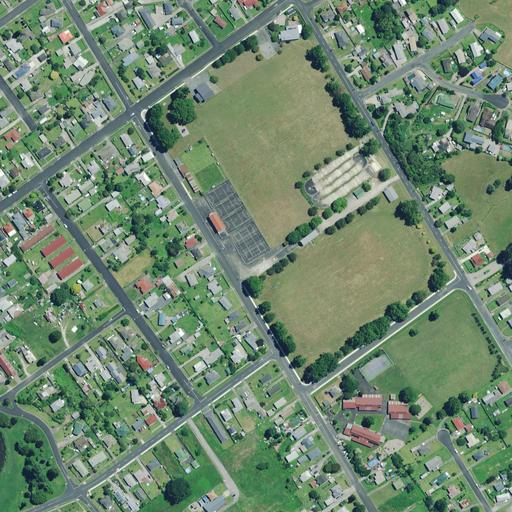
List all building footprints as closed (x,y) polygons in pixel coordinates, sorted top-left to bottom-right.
[(124,5),(126,10),(132,6),(129,1),(129,2),(127,0),(121,0),(122,0),(124,5)] [(236,0),(239,4),(242,2),(246,9),(253,4),(255,8),(259,5),(255,0),(236,0)] [(106,7),(103,2),(95,6),(97,10),(96,10),(100,17),(107,13),(105,8),(106,7)] [(172,13),(172,11),(173,11),(173,6),(171,6),(170,2),(163,3),(165,15),(172,13)] [(348,8),(344,2),(339,5),(339,6),(336,8),(339,13),(348,8)] [(40,9),(39,14),(44,15),(55,12),(52,3),(45,5),(46,8),(42,10),(40,9)] [(151,13),(147,7),(143,9),(142,7),(137,10),(149,29),(155,25),(149,14),(151,13)] [(240,17),(233,7),(228,10),(235,20),(240,17)] [(121,9),(114,13),(117,18),(120,21),(120,22),(127,18),(123,12),(124,12),(122,8),(121,9)] [(405,11),(411,21),(416,18),(410,8),(405,11)] [(335,17),(330,9),(320,15),(324,21),(328,18),(329,21),(335,17)] [(463,19),(455,9),(449,13),(457,24),(463,19)] [(226,24),(217,16),(213,20),(222,29),(226,24)] [(428,22),(425,17),(420,21),(423,26),(428,22)] [(57,18),(57,19),(50,19),(50,27),(58,27),(58,28),(60,28),(60,27),(62,27),(62,19),(62,18),(57,18)] [(448,29),(442,18),(436,22),(443,34),(447,32),(446,30),(448,29)] [(121,29),(118,25),(110,30),(113,35),(115,34),(117,37),(124,33),(122,29),(121,29)] [(143,29),(140,25),(134,29),(137,33),(143,29)] [(279,27),(280,40),(298,39),(297,25),(279,27)] [(434,37),(425,28),(420,33),(429,42),(434,37)] [(499,37),(486,28),(479,38),(484,42),(487,37),(495,43),(499,37)] [(29,33),(25,29),(20,32),(23,36),(18,39),(21,43),(29,37),(31,40),(35,37),(31,31),(29,33)] [(199,41),(194,30),(189,33),(193,43),(199,41)] [(341,32),(340,31),(334,33),(338,43),(339,48),(341,47),(342,49),(345,48),(344,46),(349,44),(344,31),(341,32)] [(65,35),(63,32),(58,36),(63,43),(72,37),(69,33),(65,35)] [(416,50),(413,37),(408,38),(411,52),(416,50)] [(16,44),(13,38),(5,44),(8,49),(10,48),(13,52),(19,48),(20,50),(23,48),(19,42),(16,44)] [(126,43),(123,39),(117,44),(119,46),(118,47),(120,50),(121,49),(122,51),(125,49),(126,50),(133,44),(130,40),(126,43)] [(144,45),(141,40),(135,44),(138,49),(144,45)] [(74,55),(81,51),(77,45),(75,42),(68,46),(74,55)] [(266,42),(258,48),(265,58),(273,52),(266,42)] [(477,46),(476,42),(469,45),(474,57),(480,55),(479,51),(483,49),(482,47),(481,48),(480,45),(477,46)] [(402,49),(400,43),(392,46),(398,60),(404,57),(401,50),(402,49)] [(180,45),(173,51),(177,56),(184,50),(180,45)] [(161,51),(155,56),(163,67),(172,60),(169,55),(172,53),(166,46),(163,48),(167,53),(164,55),(161,51)] [(351,53),(353,56),(355,55),(356,57),(358,55),(358,56),(366,51),(363,46),(351,53)] [(128,51),(130,54),(122,60),(124,63),(122,64),(124,67),(139,57),(132,48),(128,51)] [(464,62),(460,50),(454,52),(459,64),(464,62)] [(47,59),(43,53),(37,57),(41,63),(47,59)] [(392,63),(385,54),(379,58),(383,63),(382,63),(385,68),(392,63)] [(86,62),(79,56),(72,65),(79,70),(86,62)] [(72,64),(68,57),(63,60),(65,63),(63,64),(65,68),(72,64)] [(14,68),(6,59),(2,62),(9,71),(14,68)] [(449,64),(448,59),(441,60),(442,66),(443,65),(444,73),(450,72),(449,64)] [(29,69),(35,65),(32,61),(28,64),(28,63),(25,65),(25,64),(21,67),(12,75),(14,78),(16,77),(18,79),(30,70),(29,69)] [(363,68),(359,70),(358,71),(361,75),(362,75),(365,81),(371,77),(368,72),(371,70),(369,68),(367,69),(365,66),(367,66),(365,62),(360,64),(363,68)] [(148,68),(149,69),(146,71),(152,78),(155,76),(154,75),(158,72),(153,66),(151,68),(150,66),(148,68)] [(94,74),(93,73),(94,71),(90,69),(89,71),(87,74),(85,73),(79,84),(82,86),(88,82),(94,74)] [(473,85),(486,75),(483,71),(479,74),(475,70),(470,74),(474,79),(471,82),(473,85)] [(502,80),(497,75),(487,84),(492,90),(502,80)] [(144,85),(138,76),(132,80),(138,89),(144,85)] [(424,82),(421,76),(410,83),(413,87),(414,86),(418,92),(423,88),(421,83),(424,82)] [(31,87),(26,79),(20,83),(23,87),(21,88),(24,92),(26,91),(31,87)] [(212,95),(202,82),(193,89),(202,102),(212,95)] [(394,97),(393,90),(387,91),(388,93),(377,96),(378,100),(381,100),(382,105),(389,103),(388,98),(394,97)] [(42,96),(39,91),(29,96),(32,101),(42,96)] [(116,106),(109,95),(102,100),(109,111),(116,106)] [(450,97),(443,95),(443,96),(439,95),(436,103),(454,108),(455,103),(448,100),(450,97)] [(398,104),(397,101),(393,103),(394,106),(396,111),(397,110),(401,118),(409,114),(410,116),(416,112),(412,105),(404,109),(401,103),(398,104)] [(96,108),(90,113),(95,120),(100,115),(102,117),(106,114),(100,107),(101,106),(98,102),(94,105),(96,108)] [(44,113),(45,115),(50,111),(49,110),(50,108),(47,103),(37,110),(41,115),(44,113)] [(480,109),(471,104),(467,111),(470,112),(466,119),(473,123),(476,117),(475,117),(480,109)] [(491,114),(483,111),(478,124),(492,129),(495,122),(489,119),(491,114)] [(91,122),(86,115),(83,118),(84,119),(79,122),(85,129),(89,125),(88,124),(91,122)] [(76,122),(75,119),(71,122),(74,126),(69,130),(74,137),(78,134),(77,132),(80,129),(76,122)] [(511,126),(511,121),(508,120),(504,130),(505,130),(503,137),(507,138),(509,134),(511,126)] [(20,138),(13,129),(3,136),(6,141),(11,137),(14,142),(20,138)] [(484,138),(465,133),(463,141),(470,143),(469,147),(474,149),(476,143),(482,145),(484,138)] [(47,140),(42,134),(38,137),(43,143),(47,140)] [(127,134),(120,138),(126,147),(132,143),(127,134)] [(66,142),(60,136),(58,137),(59,138),(52,144),(57,149),(60,146),(60,147),(66,142)] [(433,143),(431,147),(434,152),(437,151),(438,154),(446,150),(447,152),(453,149),(451,146),(449,148),(444,140),(442,141),(441,140),(438,142),(437,141),(433,143)] [(48,150),(45,146),(35,154),(40,160),(51,152),(49,149),(48,150)] [(137,152),(134,146),(128,149),(131,156),(137,152)] [(114,152),(110,147),(98,156),(102,161),(114,152)] [(154,157),(151,151),(141,157),(144,163),(154,157)] [(26,155),(23,157),(24,159),(20,162),(25,168),(26,167),(27,169),(33,165),(26,155)] [(99,168),(93,160),(90,163),(92,166),(87,169),(91,174),(99,168)] [(129,165),(123,169),(128,175),(132,173),(140,171),(138,163),(129,165)] [(177,168),(184,178),(185,177),(194,193),(199,189),(183,164),(177,168)] [(19,173),(15,167),(8,171),(13,179),(18,175),(17,174),(19,173)] [(0,186),(1,188),(10,182),(4,174),(0,168),(0,186)] [(141,174),(140,172),(135,176),(138,181),(140,180),(144,186),(150,182),(143,172),(141,174)] [(69,178),(67,175),(65,177),(65,175),(63,177),(58,181),(62,187),(64,186),(65,187),(70,183),(68,179),(69,178)] [(94,185),(90,180),(78,188),(82,194),(94,185)] [(147,199),(150,203),(159,196),(157,193),(162,189),(160,185),(157,187),(153,182),(148,186),(152,192),(151,193),(152,195),(147,199)] [(454,186),(451,183),(446,188),(449,191),(454,186)] [(91,196),(98,191),(96,188),(98,187),(97,185),(88,192),(91,196)] [(398,198),(392,186),(382,192),(389,203),(398,198)] [(442,191),(433,187),(431,191),(430,191),(429,194),(430,195),(429,197),(435,200),(438,194),(440,195),(442,191)] [(364,195),(359,188),(353,192),(358,199),(364,195)] [(81,195),(77,189),(74,191),(73,190),(71,192),(71,193),(64,199),(68,204),(81,195)] [(164,202),(160,196),(155,200),(158,204),(156,205),(159,208),(161,207),(162,209),(170,203),(168,199),(164,202)] [(83,211),(92,204),(88,199),(87,199),(86,198),(77,204),(79,208),(78,208),(80,211),(81,210),(83,211)] [(119,205),(115,199),(112,201),(105,206),(109,211),(116,207),(119,205)] [(43,213),(48,209),(46,207),(44,209),(38,200),(32,205),(38,213),(42,210),(43,213)] [(450,207),(446,202),(438,209),(442,214),(450,207)] [(34,217),(28,208),(25,210),(26,211),(23,214),(27,219),(28,221),(31,219),(32,221),(33,220),(32,218),(34,217)] [(221,226),(212,210),(206,214),(215,230),(221,226)] [(178,216),(174,211),(166,216),(168,219),(167,220),(169,223),(178,216)] [(25,223),(18,212),(12,216),(14,219),(12,221),(19,230),(24,227),(22,225),(25,223)] [(459,221),(456,216),(444,223),(448,229),(459,221)] [(184,227),(181,222),(175,225),(180,233),(188,228),(186,225),(184,227)] [(13,229),(8,223),(5,225),(6,225),(3,228),(9,236),(12,234),(11,231),(13,229)] [(55,230),(51,224),(19,247),(24,253),(55,230)] [(110,230),(105,224),(99,228),(103,234),(110,230)] [(113,232),(116,236),(117,235),(118,236),(121,233),(120,233),(123,231),(120,227),(113,232)] [(317,234),(313,229),(297,241),(301,246),(317,234)] [(66,242),(61,235),(52,242),(45,247),(40,250),(45,257),(66,242)] [(135,240),(131,235),(124,240),(128,245),(135,240)] [(197,243),(194,237),(184,242),(186,244),(184,245),(186,248),(197,243)] [(113,245),(108,238),(99,245),(104,252),(113,245)] [(461,248),(466,253),(470,250),(472,252),(478,245),(471,239),(461,248)] [(74,253),(70,247),(49,262),(53,269),(74,253)] [(128,254),(130,252),(128,249),(124,251),(121,247),(111,253),(115,260),(118,258),(121,263),(131,257),(128,254)] [(202,257),(196,247),(190,251),(196,260),(202,257)] [(482,263),(478,253),(471,257),(472,258),(470,260),(474,267),(482,263)] [(16,259),(12,254),(7,259),(6,258),(2,261),(7,267),(16,259)] [(83,265),(78,258),(56,273),(61,280),(83,265)] [(184,264),(181,258),(174,262),(177,268),(184,264)] [(210,269),(208,265),(200,270),(206,278),(215,272),(212,267),(210,269)] [(42,284),(45,282),(48,280),(46,278),(51,274),(48,270),(37,279),(42,284)] [(197,283),(193,273),(190,275),(189,273),(185,275),(190,287),(197,283)] [(180,293),(167,275),(161,280),(174,297),(180,293)] [(148,284),(143,277),(139,280),(134,284),(137,288),(139,286),(141,289),(140,290),(143,293),(152,287),(149,283),(148,284)] [(90,283),(88,280),(81,284),(86,291),(93,286),(91,283),(90,283)] [(207,285),(213,295),(222,289),(219,286),(220,285),(218,283),(217,284),(215,280),(207,285)] [(45,282),(42,284),(48,293),(57,286),(55,284),(49,288),(45,282)] [(502,288),(499,283),(487,290),(491,295),(502,288)] [(158,298),(154,292),(150,295),(151,296),(144,301),(149,308),(157,302),(155,300),(158,298)] [(510,299),(506,293),(496,301),(500,306),(510,299)] [(231,306),(224,296),(218,300),(226,310),(231,306)] [(8,302),(5,299),(0,302),(0,309),(2,311),(13,304),(10,301),(8,302)] [(101,304),(98,299),(93,302),(97,307),(101,304)] [(86,309),(80,301),(77,304),(81,308),(82,307),(84,310),(86,309)] [(12,318),(23,311),(22,309),(21,309),(17,304),(7,311),(12,318)] [(55,316),(50,309),(46,312),(47,313),(43,316),(48,322),(49,321),(50,323),(55,319),(54,317),(55,316)] [(154,314),(151,309),(144,314),(147,318),(154,314)] [(510,314),(507,309),(499,313),(502,319),(510,314)] [(239,317),(236,311),(228,316),(229,318),(224,320),(226,324),(239,317)] [(11,319),(8,315),(0,321),(0,322),(1,325),(5,322),(6,323),(11,319)] [(247,326),(244,320),(234,326),(236,329),(237,328),(239,331),(247,326)] [(204,326),(201,322),(198,324),(199,326),(196,328),(199,333),(202,331),(200,329),(204,326)] [(179,329),(177,327),(175,329),(176,331),(168,336),(170,339),(169,340),(171,343),(184,335),(180,329),(179,329)] [(126,331),(124,328),(119,332),(124,339),(126,338),(128,340),(132,337),(130,335),(133,333),(130,328),(126,331)] [(0,330),(0,344),(3,343),(0,339),(6,335),(8,339),(11,337),(8,334),(7,334),(3,329),(0,330)] [(256,338),(251,333),(244,339),(253,349),(257,346),(253,341),(256,338)] [(114,342),(111,338),(108,340),(115,350),(122,345),(118,339),(114,342)] [(188,347),(187,345),(180,350),(182,353),(184,352),(185,354),(191,350),(189,347),(188,347)] [(106,353),(102,347),(95,351),(99,357),(99,358),(101,361),(106,357),(104,354),(106,353)] [(128,350),(125,347),(122,350),(124,353),(120,356),(123,361),(131,355),(130,354),(132,352),(129,349),(128,350)] [(1,354),(5,351),(3,349),(0,351),(0,353),(0,354),(0,365),(8,375),(10,373),(13,377),(16,374),(1,354)] [(237,352),(235,350),(232,352),(233,355),(230,357),(234,364),(236,362),(237,364),(240,362),(239,360),(243,357),(239,351),(237,352)] [(35,360),(31,353),(28,355),(26,353),(23,355),(29,363),(32,361),(33,362),(35,360)] [(98,364),(92,356),(86,360),(88,362),(84,365),(91,374),(95,371),(93,368),(98,364)] [(136,356),(136,359),(143,371),(151,366),(155,364),(153,361),(150,364),(146,358),(144,359),(143,358),(142,359),(142,356),(136,356)] [(79,362),(72,367),(77,375),(78,375),(79,376),(86,372),(79,362)] [(117,368),(112,362),(106,366),(110,372),(110,373),(113,378),(114,378),(119,384),(125,379),(120,373),(119,374),(115,369),(117,368)] [(201,363),(200,362),(193,366),(197,372),(205,367),(202,363),(201,363)] [(111,377),(105,370),(99,374),(105,381),(111,377)] [(215,375),(214,373),(210,375),(209,374),(204,377),(207,381),(206,381),(208,385),(219,377),(217,374),(215,375)] [(272,378),(268,373),(259,380),(262,384),(272,378)] [(165,380),(161,374),(154,378),(160,387),(163,385),(161,383),(165,380)] [(508,383),(506,379),(496,385),(502,394),(510,388),(507,384),(508,383)] [(155,382),(153,380),(147,384),(152,390),(156,387),(153,384),(155,382)] [(48,389),(46,384),(39,388),(40,390),(36,392),(41,401),(55,392),(52,386),(48,389)] [(280,390),(277,385),(267,392),(270,396),(280,390)] [(88,389),(86,386),(82,389),(85,393),(86,395),(90,392),(88,389)] [(334,388),(326,394),(330,400),(338,394),(334,388)] [(138,404),(137,401),(139,401),(137,390),(130,391),(131,402),(133,402),(133,404),(138,404)] [(495,399),(491,393),(481,398),(485,404),(495,399)] [(155,404),(153,405),(158,411),(166,405),(159,396),(153,401),(155,404)] [(255,403),(251,396),(243,401),(247,408),(255,403)] [(242,408),(236,397),(231,400),(235,408),(232,410),(234,413),(242,408)] [(286,402),(282,397),(273,404),(277,409),(286,402)] [(342,400),(342,409),(353,409),(353,408),(357,408),(357,412),(364,412),(364,408),(369,408),(369,412),(376,412),(376,408),(380,408),(380,398),(353,398),(353,400),(342,400)] [(59,399),(50,405),(52,409),(54,412),(65,404),(62,400),(61,401),(59,399)] [(334,402),(322,410),(324,413),(336,405),(334,402)] [(407,405),(386,405),(386,415),(388,415),(388,419),(396,419),(396,414),(401,414),(401,420),(410,420),(409,414),(407,414),(407,405)] [(293,412),(290,407),(280,414),(283,419),(293,412)] [(232,418),(226,408),(220,412),(225,421),(232,418)] [(80,416),(76,412),(75,413),(73,410),(70,412),(72,415),(71,416),(74,420),(80,416)] [(227,439),(209,410),(203,414),(205,418),(206,417),(221,443),(227,439)] [(157,420),(153,414),(144,420),(149,426),(157,420)] [(144,424),(139,417),(136,419),(138,421),(131,426),(135,431),(144,424)] [(272,424),(275,428),(275,429),(278,427),(277,426),(283,421),(280,417),(274,422),(275,423),(272,424)] [(300,422),(296,417),(287,423),(291,429),(300,422)] [(464,427),(458,417),(451,420),(457,431),(464,427)] [(82,425),(75,422),(74,427),(72,433),(77,436),(82,425)] [(121,425),(119,422),(116,424),(115,422),(112,423),(116,429),(114,430),(118,437),(120,435),(121,437),(129,432),(123,423),(121,425)] [(344,428),(342,434),(350,437),(349,440),(369,448),(371,443),(384,448),(386,444),(379,441),(382,435),(351,424),(349,429),(344,428)] [(306,433),(302,428),(292,435),(296,440),(306,433)] [(475,440),(471,433),(465,437),(468,443),(466,444),(468,448),(479,442),(477,439),(475,440)] [(116,443),(110,435),(102,440),(108,447),(112,445),(116,443)] [(83,436),(73,443),(75,445),(74,445),(76,448),(76,447),(78,449),(87,443),(83,436)] [(310,442),(307,438),(301,442),(307,449),(314,444),(311,441),(310,442)] [(430,449),(427,444),(417,450),(420,456),(430,449)] [(321,453),(317,447),(306,455),(310,460),(321,453)] [(184,454),(179,448),(174,452),(178,458),(177,459),(180,463),(189,456),(186,452),(184,454)] [(298,456),(294,450),(290,453),(291,454),(285,457),(288,462),(298,456)] [(106,458),(101,451),(88,461),(92,467),(99,462),(100,463),(106,458)] [(472,456),(475,460),(475,459),(477,461),(484,456),(480,451),(472,456)] [(307,459),(304,455),(297,460),(299,464),(307,459)] [(442,463),(437,456),(424,464),(429,471),(432,469),(433,472),(438,469),(437,466),(442,463)] [(159,465),(155,458),(150,461),(150,462),(146,465),(150,471),(159,465)] [(88,473),(79,459),(72,464),(77,471),(77,470),(82,477),(88,473)] [(198,465),(195,460),(190,463),(194,468),(198,465)] [(141,473),(139,470),(133,474),(139,483),(146,479),(144,477),(147,475),(144,471),(141,473)] [(311,477),(307,471),(300,475),(301,476),(299,477),(302,482),(311,477)] [(385,480),(379,471),(375,473),(376,476),(374,477),(375,480),(374,480),(376,485),(385,480)] [(449,476),(446,472),(444,474),(443,473),(436,478),(429,483),(432,486),(436,482),(439,485),(449,476)] [(318,484),(318,483),(320,485),(327,480),(322,473),(315,479),(317,481),(316,482),(318,484)] [(129,474),(123,478),(129,486),(129,485),(131,488),(136,484),(129,474)] [(402,486),(399,480),(392,484),(396,490),(402,486)] [(503,488),(500,482),(493,485),(497,491),(503,488)] [(340,488),(337,484),(330,490),(333,494),(332,494),(335,498),(341,493),(338,489),(340,488)] [(455,490),(452,485),(446,489),(449,493),(448,495),(450,499),(460,492),(457,488),(455,490)] [(139,488),(133,492),(139,500),(139,499),(141,502),(146,498),(139,488)] [(425,491),(425,490),(422,492),(425,497),(430,494),(434,491),(432,488),(428,491),(427,490),(425,491)] [(125,499),(118,489),(114,492),(115,493),(113,495),(118,501),(119,500),(122,505),(126,502),(124,500),(125,499)] [(509,499),(508,493),(495,496),(497,502),(509,499)] [(101,504),(105,508),(106,509),(108,508),(109,509),(111,507),(110,506),(113,504),(107,495),(103,497),(103,498),(99,501),(101,504)] [(211,511),(225,502),(223,499),(224,498),(221,495),(211,502),(210,501),(202,507),(206,511),(211,511)] [(128,501),(126,502),(132,510),(128,511),(134,511),(138,510),(130,498),(130,499),(128,496),(126,497),(128,501)] [(333,501),(330,497),(324,502),(327,506),(333,501)] [(468,504),(465,500),(458,504),(459,507),(460,506),(462,508),(468,504)]
